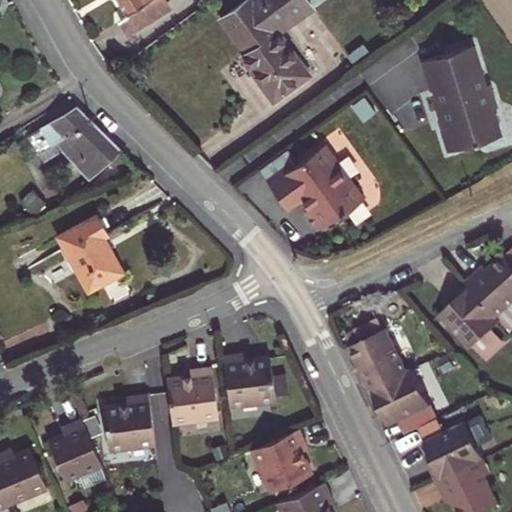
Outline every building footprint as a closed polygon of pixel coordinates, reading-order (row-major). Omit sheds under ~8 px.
[(118,0),(128,16),(121,20),(129,34),(169,10),(162,0),(118,0)] [(252,69),(274,99),(309,74),(278,32),(312,8),(306,0),(245,0),(221,17),(247,53),(256,66),(252,69)] [(473,47),(421,62),(448,154),(503,138),(495,110),(499,108),(490,86),(485,88),(473,47)] [(247,53),(243,55),(252,69),(256,66),(247,53)] [(94,173),(120,150),(77,108),(28,136),(39,154),(56,144),(62,140),(94,173)] [(62,140),(56,144),(87,179),(94,173),(62,140)] [(329,162),(319,147),(263,187),(281,213),(295,203),(303,214),(298,217),(312,235),(358,202),(344,182),(340,184),(328,167),(329,162)] [(30,200),(37,216),(63,206),(56,190),(30,200)] [(89,291),(124,272),(104,237),(109,234),(99,215),(59,236),(89,291)] [(511,306),(511,305),(511,257),(508,253),(486,273),(481,268),(466,281),(498,317),(511,306)] [(442,312),(473,347),(502,321),(498,317),(466,281),(452,294),(457,300),(442,312)] [(368,297),(371,304),(378,301),(375,294),(368,297)] [(498,317),(502,321),(511,312),(511,306),(498,317)] [(358,374),(367,391),(410,371),(389,326),(384,328),(379,317),(347,333),(365,371),(358,374)] [(230,406),(276,400),(270,356),(247,358),(240,359),(239,352),(224,354),(230,406)] [(432,404),(441,400),(424,364),(415,369),(432,404)] [(167,378),(173,422),(219,416),(213,365),(197,367),(198,374),(191,375),(167,378)] [(400,419),(407,433),(438,418),(432,404),(415,369),(410,371),(367,391),(375,409),(381,406),(390,424),(400,419)] [(104,406),(109,450),(155,444),(149,393),(133,395),(134,402),(127,403),(104,406)] [(70,430),(64,433),(48,439),(65,480),(102,465),(82,417),(67,424),(70,430)] [(435,459),(429,462),(438,479),(481,458),(486,456),(469,422),(427,441),(435,459)] [(67,424),(61,426),(64,433),(70,430),(67,424)] [(301,428),(251,450),(272,495),(315,475),(304,453),(311,450),(301,428)] [(48,488),(31,447),(15,454),(9,456),(6,450),(0,452),(0,474),(12,504),(48,488)] [(13,448),(6,450),(9,456),(15,454),(13,448)] [(481,458),(489,476),(494,474),(486,456),(481,458)] [(452,494),(460,511),(483,511),(502,503),(489,476),(481,458),(438,479),(446,497),(452,494)] [(0,508),(12,504),(0,474),(0,508)] [(326,481),(278,501),(282,511),(331,511),(328,504),(326,498),(332,496),(326,481)] [(326,498),(328,504),(335,502),(332,496),(326,498)]
